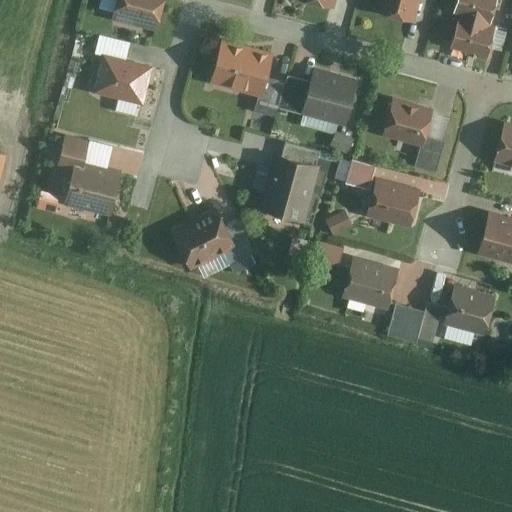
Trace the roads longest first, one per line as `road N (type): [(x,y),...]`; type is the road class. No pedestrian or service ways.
road 1 (residential): [(486,90),(198,8),(140,203)]
road 2 (residential): [(486,90),(435,259)]
